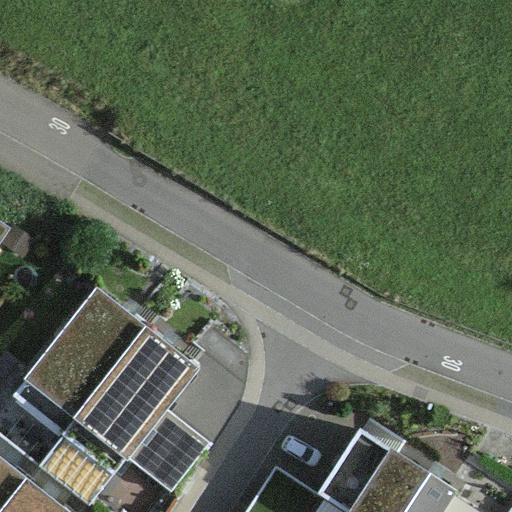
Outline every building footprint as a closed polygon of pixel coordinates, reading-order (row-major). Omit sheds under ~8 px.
[(65,438),(143,334),(88,293),(10,398),(65,438)] [(114,475),(125,461),(168,495),(205,447),(161,413),(192,370),(143,334),(65,438),(114,475)] [(441,511),(452,494),(353,432),(311,499),(331,511),(441,511)] [(0,511),(3,511),(24,484),(0,466),(0,511)] [(61,511),(24,484),(3,511),(61,511)]
